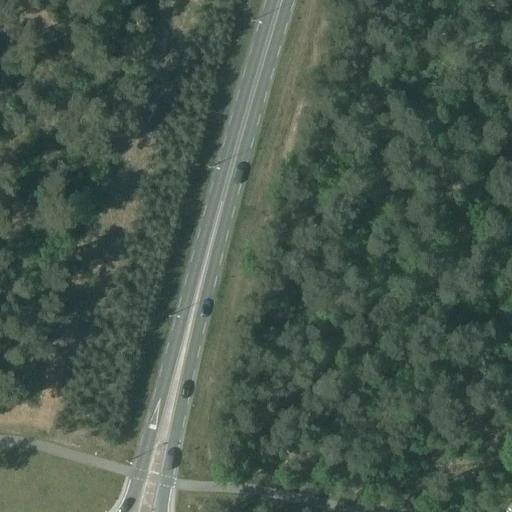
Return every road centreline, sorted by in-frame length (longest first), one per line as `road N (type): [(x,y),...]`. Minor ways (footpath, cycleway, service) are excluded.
road 1 (primary): [(279,0),(182,348)]
road 2 (primary): [(182,348),(125,511)]
road 3 (primary): [(162,511),(182,348)]
